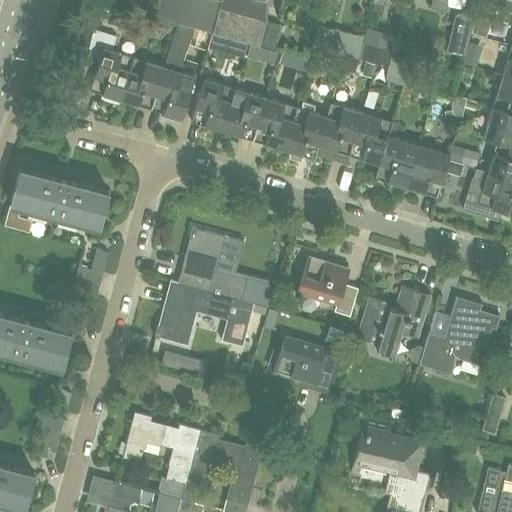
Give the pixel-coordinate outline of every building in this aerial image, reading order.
[(157,0),(154,15),(212,29),(219,0),(157,0)] [(266,0),(219,0),(212,29),(211,31),(260,43),(265,19),(266,0)] [(431,0),(431,6),(444,9),(445,0),(431,0)] [(511,0),(501,0),(500,7),(511,10),(511,0)] [(447,50),(465,54),(474,15),(459,12),(456,14),(447,50)] [(265,19),(260,43),(275,46),(281,23),(265,19)] [(162,30),(168,31),(172,27),(170,22),(165,20),(161,24),(162,30)] [(178,21),(164,64),(157,86),(155,94),(167,98),(163,111),(182,117),(195,74),(178,69),(180,62),(182,62),(194,26),(178,21)] [(120,98),(133,55),(113,48),(117,34),(94,27),(86,57),(98,61),(93,77),(105,81),(101,92),(120,98)] [(330,35),(315,31),(312,46),(327,49),(330,35)] [(225,35),(216,33),(213,48),(221,50),(225,35)] [(484,45),(469,41),(466,53),(463,61),(478,65),(480,59),(484,45)] [(255,56),(258,45),(250,43),(247,54),(255,56)] [(388,65),(392,49),(363,43),(360,58),(388,65)] [(511,45),(501,75),(511,78),(511,45)] [(279,60),(286,63),(290,51),(283,49),(279,60)] [(164,64),(133,55),(120,98),(139,104),(145,83),(157,86),(164,64)] [(408,86),(414,62),(391,56),(385,80),(408,86)] [(375,65),(376,64),(366,61),(362,74),(372,77),(375,65)] [(469,67),(464,66),(462,76),(471,78),(473,68),(469,67)] [(511,78),(501,75),(492,106),(511,111),(511,78)] [(204,77),(195,106),(208,109),(203,124),(222,129),(235,86),(204,77)] [(410,94),(413,88),(406,86),(403,85),(401,90),(399,96),(409,99),(410,94)] [(259,117),(266,96),(235,86),(222,129),(240,135),(244,124),(256,127),(259,117)] [(379,91),(370,88),(364,103),(373,106),(379,91)] [(453,93),(452,104),(458,106),(462,104),(465,96),(453,93)] [(283,148),(296,105),(266,96),(259,117),(271,121),(264,142),(283,148)] [(327,111),(330,102),(320,99),(317,108),(327,111)] [(316,153),(330,157),(331,157),(333,157),(335,155),(337,150),(343,129),(355,132),(361,110),(331,101),(327,114),(320,137),(316,153)] [(327,114),(296,105),(283,148),(302,154),(308,133),(320,137),(327,114)] [(511,111),(492,106),(483,137),(496,141),(511,144),(511,111)] [(455,121),(452,108),(444,110),(447,123),(455,121)] [(381,155),(389,133),(392,120),(361,110),(355,132),(367,136),(360,157),(379,163),(381,155)] [(405,186),(420,143),(389,133),(381,155),(393,159),(387,180),(405,186)] [(511,144),(496,141),(487,171),(510,178),(511,173),(511,172),(511,144)] [(420,143),(405,186),(424,191),(427,182),(438,186),(450,152),(420,143)] [(448,158),(462,162),(467,148),(453,143),(448,158)] [(445,170),(460,174),(463,163),(448,158),(445,170)] [(19,166),(10,202),(54,214),(64,175),(59,174),(58,176),(19,166)] [(471,190),(480,193),(474,213),(498,220),(501,209),(511,212),(511,191),(506,190),(510,178),(487,171),(475,168),(473,176),(475,177),(471,190)] [(64,175),(54,214),(99,226),(108,190),(69,179),(69,177),(64,175)] [(258,286),(245,282),(247,277),(215,268),(224,234),(192,225),(177,281),(241,299),(254,302),(258,286)] [(89,269),(103,273),(108,252),(96,245),(89,269)] [(347,267),(309,256),(298,291),(336,302),(334,310),(350,315),(358,287),(342,282),(347,267)] [(103,273),(89,269),(78,266),(75,277),(100,284),(103,273)] [(96,296),(100,284),(75,277),(72,289),(84,292),(96,296)] [(177,281),(170,279),(155,336),(187,345),(196,310),(226,319),(221,339),(242,345),(254,302),(241,299),(177,281)] [(432,293),(401,284),(394,307),(382,303),(383,299),(369,294),(357,334),(379,340),(376,349),(394,354),(401,331),(418,336),(432,293)] [(91,316),(96,296),(84,292),(78,316),(91,316)] [(453,300),(454,300),(443,336),(428,331),(419,363),(451,373),(456,356),(480,364),(491,327),(495,328),(500,314),(481,309),(483,303),(455,294),(453,300)] [(277,310),(268,307),(262,326),(272,328),(277,310)] [(0,312),(0,350),(17,355),(27,316),(22,315),(21,318),(0,312)] [(27,316),(17,355),(61,367),(71,331),(32,320),(32,318),(27,316)] [(332,372),(341,344),(325,339),(323,347),(285,335),(274,369),(313,381),(317,368),(332,372)] [(53,410),(65,413),(71,392),(59,386),(53,410)] [(483,427),(497,432),(508,398),(494,393),(483,427)] [(63,424),(65,413),(53,410),(41,406),(38,418),(63,424)] [(393,406),(391,415),(400,417),(403,409),(393,406)] [(187,470),(199,427),(180,422),(177,430),(151,423),(153,415),(135,410),(123,456),(140,460),(146,440),(173,447),(168,465),(170,466),(167,477),(161,475),(157,492),(161,493),(180,498),(187,470)] [(392,423),(364,416),(351,472),(360,474),(362,463),(390,470),(385,492),(390,493),(386,509),(392,511),(391,511),(420,511),(421,511),(416,509),(419,498),(417,497),(419,491),(425,493),(426,493),(431,472),(415,469),(422,441),(389,433),(392,423)] [(60,436),(63,424),(38,418),(35,429),(47,432),(60,436)] [(465,431),(476,434),(480,423),(468,419),(465,431)] [(223,509),(234,511),(245,511),(263,445),(246,440),(244,448),(217,441),(219,433),(199,427),(187,470),(180,498),(197,502),(201,487),(204,488),(212,457),(239,464),(234,484),(230,483),(223,509)] [(54,457),(60,436),(47,432),(40,456),(54,457)] [(473,461),(477,444),(472,443),(465,441),(461,459),(473,461)] [(0,500),(24,507),(34,471),(0,462),(0,500)] [(511,511),(511,463),(508,463),(506,471),(487,466),(477,511),(481,511),(511,511)] [(126,511),(130,500),(139,503),(143,487),(116,480),(108,511),(176,511),(180,498),(161,493),(155,511),(126,511)] [(202,511),(205,504),(197,502),(180,498),(176,511),(234,511),(223,509),(222,511),(202,511)]
